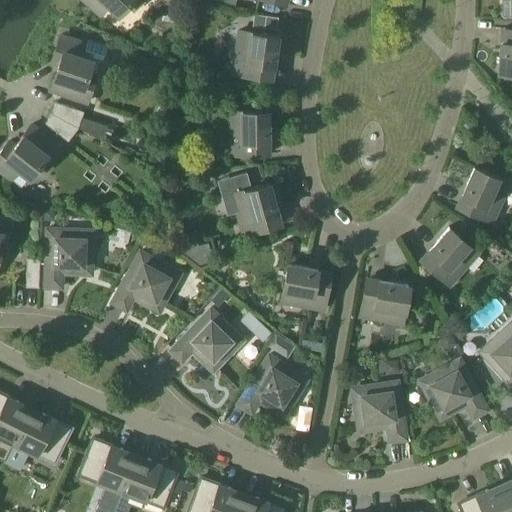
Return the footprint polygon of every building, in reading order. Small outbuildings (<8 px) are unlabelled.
[(83,0),(99,14),(108,4),(118,13),(127,4),(133,9),(141,0),(83,0)] [(511,0),(502,0),(503,10),(511,9),(511,0)] [(498,71),(511,72),(511,28),(502,28),(498,71)] [(232,73),(271,78),(276,35),(238,30),(232,73)] [(49,90),(86,102),(95,75),(87,72),(92,57),(103,61),(107,46),(84,38),(83,43),(60,35),(51,62),(57,64),(49,90)] [(78,128),(102,141),(107,126),(81,117),(83,111),(55,102),(51,113),(78,128)] [(228,111),(229,154),(268,154),(267,110),(228,111)] [(67,141),(78,128),(51,113),(44,123),(67,141)] [(0,151),(0,171),(10,179),(18,168),(28,177),(37,166),(43,171),(61,149),(30,124),(14,145),(8,141),(0,151)] [(456,206),(491,222),(509,182),(474,166),(456,206)] [(231,193),(243,235),(280,224),(268,183),(231,193)] [(420,259),(449,285),(477,252),(449,227),(420,259)] [(44,287),(61,287),(61,273),(90,274),(92,237),(71,237),(71,229),(46,229),(44,287)] [(132,297),(158,312),(176,280),(158,270),(161,263),(139,251),(111,302),(125,310),(132,297)] [(25,287),(38,287),(39,258),(26,258),(25,287)] [(280,301),(323,309),(330,271),(287,263),(280,301)] [(359,315),(402,323),(408,285),(366,277),(359,315)] [(191,351),(212,371),(237,345),(223,331),(228,326),(209,308),(169,350),(181,361),(191,351)] [(250,313),(242,321),(252,331),(260,322),(250,313)] [(484,356),(509,383),(511,380),(511,321),(494,337),(499,342),(484,356)] [(278,336),(271,346),(287,356),(293,346),(278,336)] [(258,400),(283,416),(303,385),(285,374),(289,368),(268,355),(237,404),(251,413),(258,400)] [(422,387),(440,419),(465,405),(472,417),(487,409),(459,358),(437,370),(440,377),(422,387)] [(387,427),(389,441),(405,439),(397,381),(372,385),(373,392),(352,395),(358,431),(387,427)] [(0,461),(3,463),(13,442),(30,407),(0,392),(0,461)] [(13,442),(53,462),(71,428),(30,407),(13,442)] [(78,474),(120,490),(135,454),(92,437),(78,474)] [(120,490),(163,507),(177,470),(135,454),(120,490)] [(187,511),(235,511),(243,492),(200,477),(187,511)] [(511,478),(499,484),(511,511),(511,478)] [(458,502),(462,511),(511,511),(499,484),(458,502)] [(235,511),(283,511),(285,507),(243,492),(235,511)]
